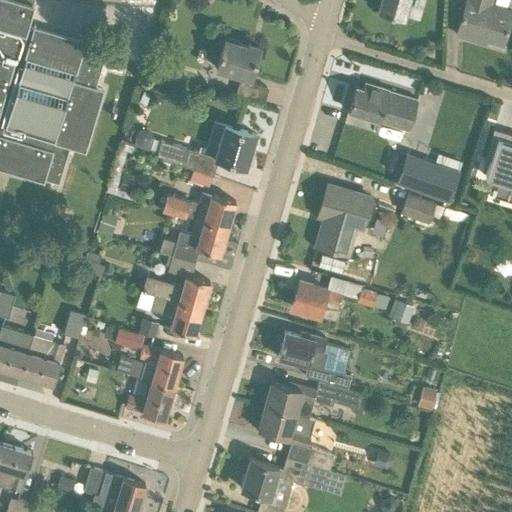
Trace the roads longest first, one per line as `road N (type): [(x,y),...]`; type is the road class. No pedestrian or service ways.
road 1 (residential): [(198,462),(323,36)]
road 2 (unclassified): [(198,462),(0,405)]
road 3 (residential): [(511,95),(323,36)]
